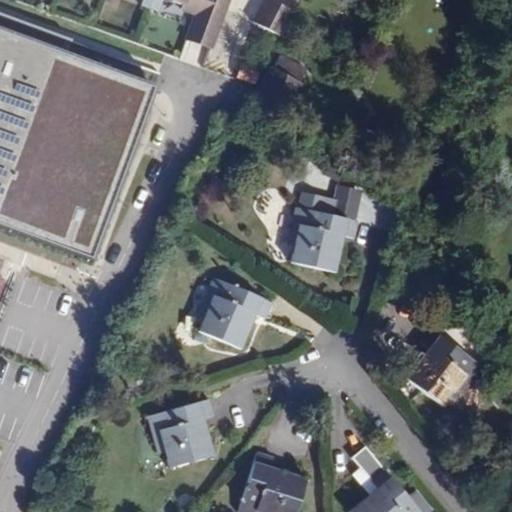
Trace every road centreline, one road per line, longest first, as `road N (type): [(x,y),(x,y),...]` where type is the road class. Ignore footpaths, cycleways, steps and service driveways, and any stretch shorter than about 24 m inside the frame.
road 1 (residential): [(204,98),(0,495)]
road 2 (residential): [(333,356),(391,414),(463,511)]
